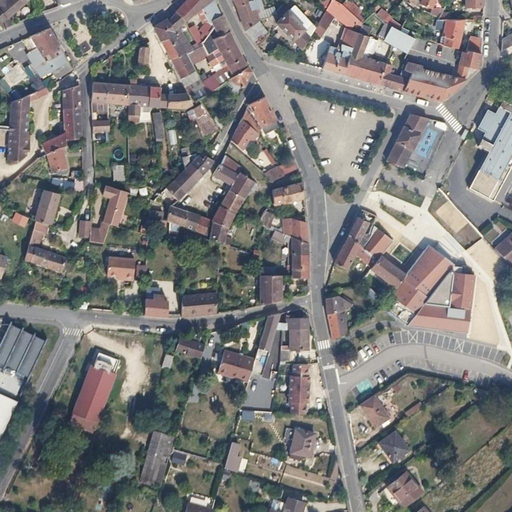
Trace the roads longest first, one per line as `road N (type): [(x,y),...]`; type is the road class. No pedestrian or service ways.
road 1 (residential): [(317,301),(193,325),(74,317)]
road 2 (residential): [(84,197),(82,67),(137,19)]
road 3 (residential): [(333,389),(380,359),(420,349),(511,377)]
road 4 (residential): [(0,488),(74,317)]
road 5 (residential): [(317,236),(310,185),(259,68)]
road 6 (residential): [(317,236),(355,200),(402,106)]
road 7 (residential): [(259,68),(402,106)]
road 8 (residential): [(358,511),(333,389)]
